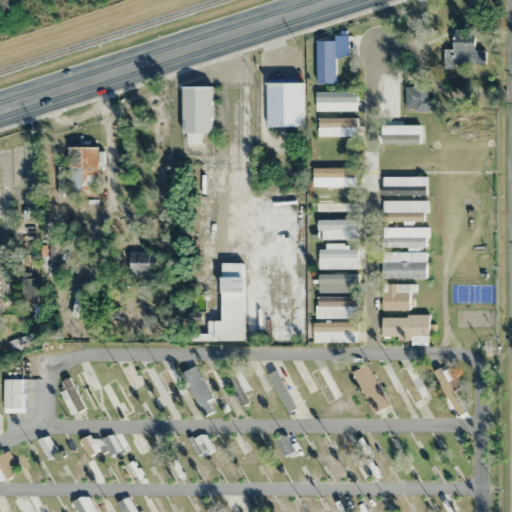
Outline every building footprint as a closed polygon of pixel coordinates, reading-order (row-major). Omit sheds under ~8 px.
[(444,49),(444,65),(486,65),(485,50),(474,50),(474,29),(453,30),(453,49),(444,49)] [(380,118),(397,118),(397,73),(380,73),(380,118)] [(303,83),(266,83),(266,126),(303,126),(303,83)] [(433,95),(427,95),(427,85),(405,85),(405,110),(433,110),(433,95)] [(212,86),(183,86),(183,133),(212,133),(212,86)] [(357,93),(315,93),(315,111),(357,111),(357,93)] [(317,137),(356,137),(356,118),(317,118),(317,137)] [(381,143),(423,143),(423,125),(381,125),(381,143)] [(97,147),(68,147),(68,191),(97,191),(97,147)] [(312,186),(356,186),(356,168),(312,168),(312,186)] [(425,176),(381,176),(381,195),(425,195),(425,176)] [(314,212),(357,212),(357,194),(314,194),(314,212)] [(426,222),(426,200),(383,200),(383,222),(426,222)] [(357,239),(357,219),(318,219),(318,239),(357,239)] [(46,274),(66,272),(62,227),(41,229),(46,274)] [(427,246),(427,227),(384,227),(384,246),(427,246)] [(358,249),(318,249),(318,265),(358,265),(358,249)] [(130,251),(130,275),(158,275),(158,251),(130,251)] [(244,262),(222,262),(222,321),(208,321),(208,334),(192,334),(192,340),(244,341),(244,262)] [(358,274),(318,274),(318,291),(358,291),(358,274)] [(36,292),(34,278),(23,280),(25,293),(36,292)] [(383,309),(411,309),(411,284),(383,284),(383,309)] [(316,318),(358,318),(358,297),(316,297),(316,318)] [(428,337),(428,315),(383,315),(383,337),(428,337)] [(358,341),(358,324),(313,324),(313,342),(358,341)] [(11,354),(37,345),(32,332),(6,342),(11,354)] [(413,402),(428,394),(411,363),(396,372),(413,402)] [(326,403),(340,396),(324,364),(310,372),(326,403)] [(356,370),(371,413),(386,407),(370,364),(356,370)] [(212,397),(194,366),(181,373),(205,416),(212,412),(206,401),(212,397)] [(230,390),(214,366),(201,374),(218,398),(230,390)] [(265,391),(271,388),(258,366),(245,374),(267,412),(274,408),(265,391)] [(173,400),(185,393),(171,367),(159,373),(173,400)] [(269,372),(287,412),(300,406),(282,367),(269,372)] [(117,377),(127,393),(141,385),(131,368),(117,377)] [(139,373),(151,400),(161,395),(149,368),(139,373)] [(119,416),(131,410),(108,370),(97,376),(119,416)] [(57,385),(74,414),(85,407),(67,379),(57,385)] [(24,412),(24,380),(4,380),(4,412),(24,412)] [(189,440),(199,458),(215,449),(204,432),(189,440)] [(142,452),(149,447),(138,433),(131,439),(142,452)] [(85,453),(106,451),(107,455),(119,454),(117,436),(99,438),(98,435),(83,437),(85,453)] [(297,454),(286,435),(276,441),(287,459),(297,454)] [(56,457),(50,436),(40,439),(45,460),(56,457)] [(0,482),(13,476),(9,467),(15,464),(8,451),(0,455),(0,482)] [(163,471),(170,480),(178,474),(171,465),(163,471)] [(79,511),(94,511),(90,495),(75,500),(79,511)] [(0,511),(9,511),(0,496),(0,511)] [(28,511),(19,497),(8,504),(13,511),(28,511)] [(118,503),(123,511),(136,511),(129,497),(118,503)]
